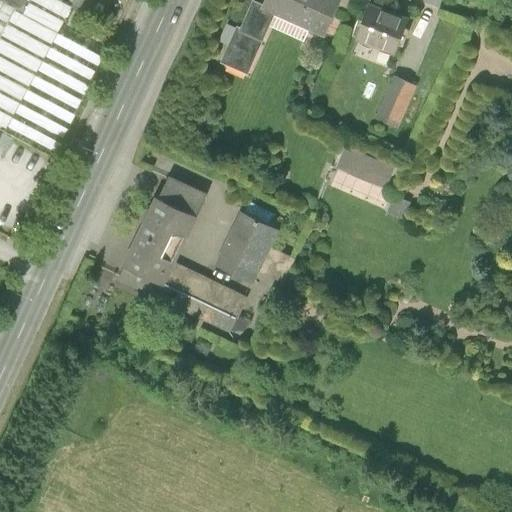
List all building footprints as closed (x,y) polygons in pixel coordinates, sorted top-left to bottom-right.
[(0,0),(0,44),(24,0),(0,0)] [(114,0),(73,0),(73,2),(105,18),(114,0)] [(250,3),(222,66),(251,79),(279,17),(331,39),(348,1),(346,0),(268,0),(265,9),(250,3)] [(371,11),(358,44),(400,60),(412,27),(371,11)] [(417,24),(427,32),(437,19),(428,11),(417,24)] [(413,41),(404,66),(418,71),(427,45),(413,41)] [(376,118),(402,126),(416,81),(391,73),(376,118)] [(398,170),(347,148),(329,189),(380,211),(398,170)] [(212,201),(169,180),(123,277),(166,297),(169,291),(180,268),(212,201)] [(282,235),(240,218),(216,275),(257,293),(282,235)] [(250,301),(180,268),(169,291),(239,324),(250,301)]
